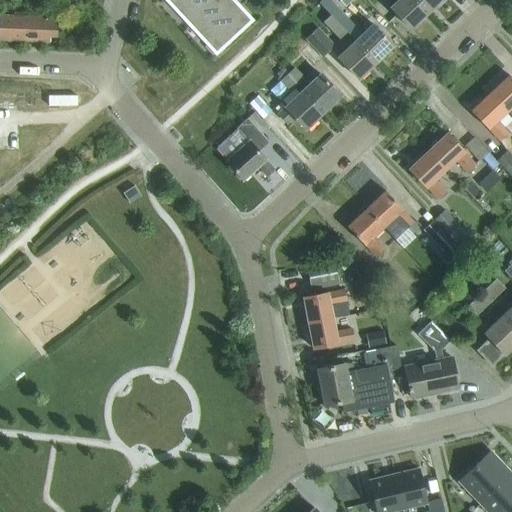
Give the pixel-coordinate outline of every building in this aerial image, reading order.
[(215,0),(172,0),(193,21),(215,0)] [(231,0),(215,0),(193,21),(190,24),(216,53),(251,21),(231,0)] [(397,0),(390,7),(411,29),(429,12),(417,0),(397,0)] [(417,0),(429,12),(441,0),(417,0)] [(338,7),(331,14),(348,32),(355,25),(338,7)] [(340,40),(348,32),(331,14),(323,21),(340,40)] [(0,40),(6,40),(49,41),(49,37),(55,37),(56,18),(0,16),(0,40)] [(356,40),(376,62),(394,45),(373,23),(356,40)] [(318,27),(305,39),(322,58),(335,46),(318,27)] [(299,49),(314,65),(322,58),(305,39),(307,41),(299,49)] [(338,57),(358,79),(376,62),(356,40),(338,57)] [(282,69),(286,74),(297,85),(304,78),(289,62),(282,68),(282,69)] [(286,74),(282,69),(276,74),(281,79),(279,81),(290,91),(297,85),(286,74)] [(302,90),(323,112),(341,95),(320,73),(302,90)] [(490,93),(507,112),(511,116),(511,78),(509,75),(490,93)] [(294,117),(305,129),(323,112),(302,90),(277,114),(286,124),(294,117)] [(496,122),(507,112),(490,93),(470,111),(488,130),(488,129),(500,141),(508,135),(496,122)] [(272,110),(258,95),(249,103),(263,118),(272,110)] [(247,119),(261,134),(268,127),(254,112),(247,119)] [(249,141),(226,161),(243,180),(259,167),(267,176),(274,169),(258,152),(269,143),(261,134),(247,119),(237,128),(249,141)] [(464,152),(447,134),(428,151),(445,170),(455,160),(466,173),(475,165),(463,153),(464,152)] [(434,179),(445,170),(428,151),(409,169),(426,188),(427,187),(438,199),(446,192),(434,179)] [(496,160),(511,176),(511,156),(506,151),(496,160)] [(488,153),(482,158),(493,170),(499,164),(488,153)] [(386,191),(366,209),(384,227),(394,217),(406,229),(414,222),(402,210),(403,209),(386,191)] [(123,200),(110,203),(112,212),(125,209),(123,200)] [(384,227),(366,209),(347,227),(360,241),(364,245),(366,244),(377,257),(386,249),(378,241),(374,237),(384,227)] [(455,244),(467,233),(458,224),(445,209),(433,220),(446,234),(455,244)] [(423,229),(434,241),(450,259),(459,251),(450,241),(432,221),(423,229)] [(306,266),(306,267),(310,288),(311,291),(340,285),(334,260),(306,266)] [(377,275),(408,307),(417,299),(387,266),(377,275)] [(481,292),(490,302),(505,288),(496,278),(481,292)] [(308,323),(332,318),(330,304),(346,301),(344,290),(328,293),(303,297),(308,323)] [(476,316),(490,302),(481,292),(466,306),(476,316)] [(511,305),(502,315),(511,324),(511,305)] [(492,366),(504,355),(511,347),(511,324),(502,315),(484,333),(489,338),(476,350),(492,366)] [(332,318),(308,323),(313,349),(337,344),(337,342),(353,339),(351,329),(335,332),(332,318)] [(404,368),(411,399),(458,389),(451,358),(442,360),(439,349),(449,340),(431,321),(418,333),(435,351),(437,361),(404,368)] [(366,335),(369,347),(386,344),(383,331),(366,335)] [(388,371),(400,369),(396,346),(376,350),(376,353),(379,366),(387,365),(388,371)] [(367,352),(370,368),(378,366),(379,366),(376,353),(376,350),(367,352)] [(355,371),(353,361),(317,368),(324,406),(341,402),(352,400),(346,372),(355,371)] [(394,401),(388,371),(387,365),(379,366),(378,366),(355,371),(346,372),(352,400),(341,402),(343,411),(394,401)] [(510,476),(489,454),(457,484),(479,507),(510,476)] [(401,511),(425,505),(416,470),(392,476),(401,511)] [(396,511),(401,511),(392,476),(368,482),(375,511),(396,511)] [(511,511),(511,478),(510,476),(479,507),(483,511),(511,511)]
